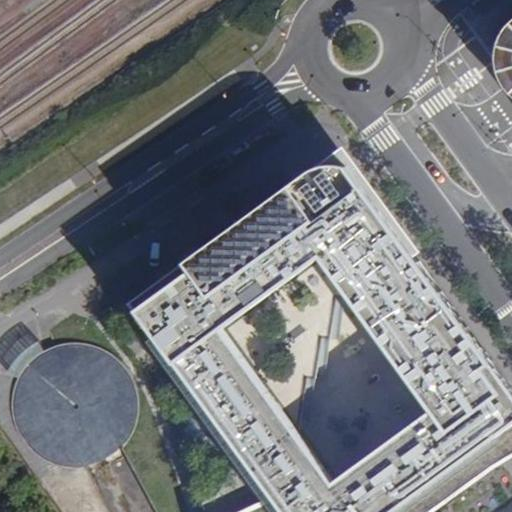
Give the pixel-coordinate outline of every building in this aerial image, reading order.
[(259,473),(263,471),(267,481),(259,483),(263,492),(210,511),(444,511),(482,484),(496,475),(505,469),(501,465),(509,459),(511,463),(511,401),(491,373),(497,369),(419,262),(393,236),(380,245),(350,205),(358,199),(353,172),(348,172),(339,173),(325,176),(313,182),(320,193),(306,203),(299,192),(296,189),(249,220),(253,226),(273,259),(228,287),(214,265),(187,283),(191,289),(172,301),(161,284),(133,302),(219,439),(259,473)] [(380,245),(393,236),(419,262),(353,172),(358,199),(350,205),(380,245)] [(320,193),(313,182),(299,192),(306,203),(320,193)] [(273,259),(253,226),(161,284),(172,301),(191,289),(187,283),(214,265),(228,287),(273,259)] [(45,350),(41,340),(9,372),(20,377),(25,368),(38,355),(45,350)] [(511,401),(511,388),(497,369),(491,373),(511,401)] [(238,475),(206,511),(210,511),(263,492),(259,483),(267,481),(263,471),(259,473),(219,439),(238,475)] [(501,465),(505,469),(511,465),(511,463),(509,459),(501,465)]
